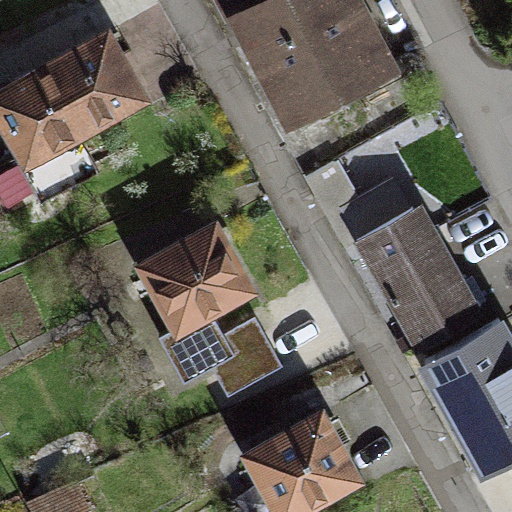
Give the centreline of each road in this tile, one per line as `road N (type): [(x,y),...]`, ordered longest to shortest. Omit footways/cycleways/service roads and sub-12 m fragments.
road 1 (residential): [(455,511),(305,254),(172,0)]
road 2 (residential): [(418,0),(474,107)]
